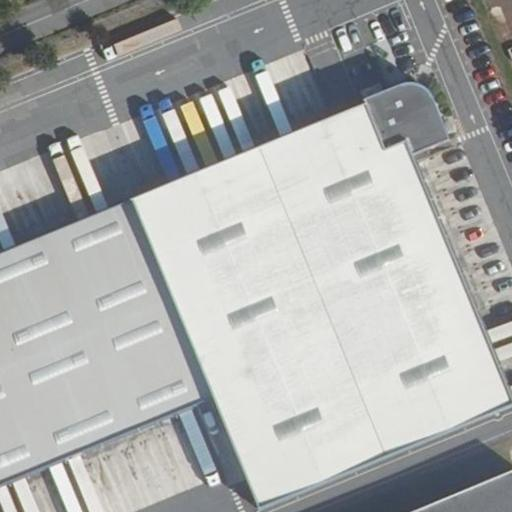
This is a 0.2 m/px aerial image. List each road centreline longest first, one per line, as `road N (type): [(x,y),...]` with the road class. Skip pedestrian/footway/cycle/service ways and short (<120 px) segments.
road 1 (unknown): [(397,0),(511,239)]
road 2 (unknown): [(511,421),(287,511)]
